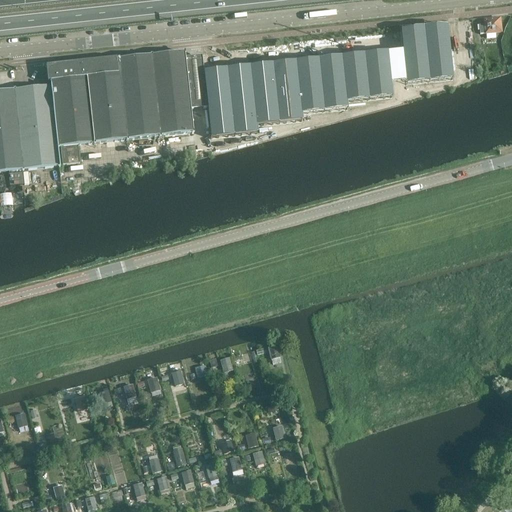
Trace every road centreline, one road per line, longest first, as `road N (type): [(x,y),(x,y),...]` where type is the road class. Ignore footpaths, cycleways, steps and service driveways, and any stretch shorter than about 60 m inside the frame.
road 1 (tertiary): [(0,300),(511,159)]
road 2 (secondary): [(0,52),(473,0)]
road 3 (motorway): [(0,23),(217,0)]
